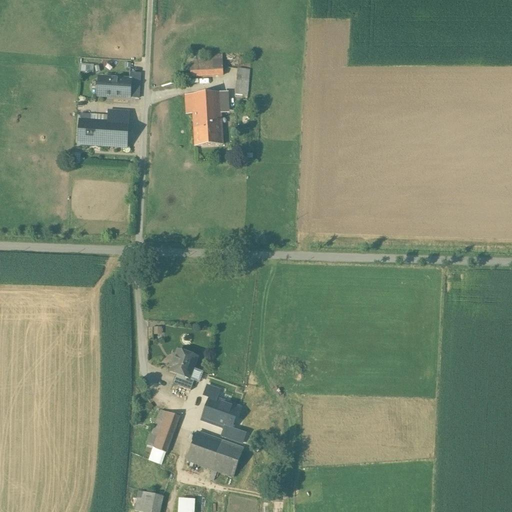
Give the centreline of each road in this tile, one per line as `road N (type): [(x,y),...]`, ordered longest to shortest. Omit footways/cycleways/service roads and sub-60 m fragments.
road 1 (unclassified): [(138,250),(511,262)]
road 2 (unclassified): [(138,250),(151,0)]
road 3 (track): [(283,499),(181,476),(168,511)]
road 4 (unclassified): [(0,246),(138,250)]
